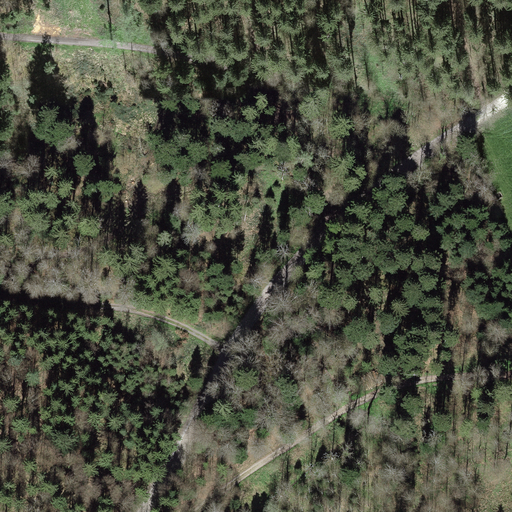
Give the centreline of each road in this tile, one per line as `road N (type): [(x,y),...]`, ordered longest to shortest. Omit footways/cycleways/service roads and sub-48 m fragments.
road 1 (unclassified): [(145,511),(226,352),(277,280),(407,161),(511,93)]
road 2 (track): [(0,44),(174,52),(236,69),(282,132),(326,229)]
road 3 (track): [(195,511),(348,398),(414,378),(511,365)]
road 4 (track): [(0,292),(155,314),(226,352)]
